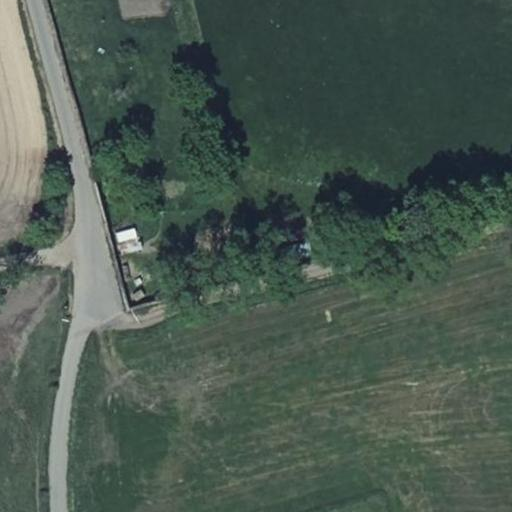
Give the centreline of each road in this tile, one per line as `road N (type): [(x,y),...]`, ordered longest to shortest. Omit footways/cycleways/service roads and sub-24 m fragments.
road 1 (residential): [(32,0),(96,245),(67,379),(59,511)]
road 2 (track): [(92,284),(114,318),(511,214)]
